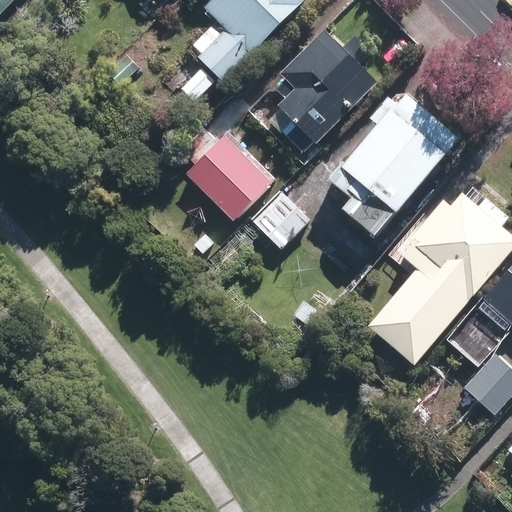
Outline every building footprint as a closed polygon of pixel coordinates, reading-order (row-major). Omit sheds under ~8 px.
[(0,0),(0,18),(17,0),(0,0)] [(305,0),(216,0),(206,10),(226,30),(197,59),(225,85),(307,2),(305,0)] [(324,33),(281,76),(287,82),(277,92),(286,101),(279,108),(294,123),(284,134),(304,153),(314,142),(318,146),(378,85),(359,67),(372,54),(355,37),(342,50),(324,33)] [(217,83),(204,69),(182,90),(194,104),(217,83)] [(344,164),(329,182),(352,202),(343,212),(376,241),(459,143),(406,98),(398,107),(389,99),(369,122),(379,130),(347,167),(344,164)] [(196,169),(188,177),(235,223),(277,181),(230,134),(219,146),(203,131),(181,154),(196,169)] [(368,328),(414,367),(511,254),(511,237),(502,229),(510,219),(474,188),(465,198),(462,195),(452,207),(444,201),(411,238),(413,240),(395,262),(412,277),(368,328)] [(282,192),(251,223),(281,253),(312,221),(282,192)] [(511,269),(448,341),(478,368),(511,330),(511,269)] [(326,316),(303,300),(291,318),(314,334),(326,316)] [(511,367),(497,354),(464,390),(494,418),(511,398),(511,367)]
